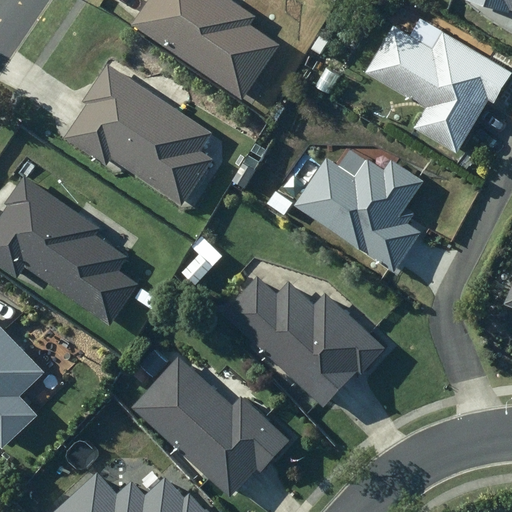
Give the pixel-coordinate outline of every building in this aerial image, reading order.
[(155,0),(141,22),(246,93),(276,47),(245,25),(251,16),(226,0),(155,0)] [(511,0),(465,0),(466,1),(511,15),(511,13),(511,0)] [(500,102),(511,80),(511,71),(446,33),(436,50),(397,27),(370,73),(428,108),(417,127),(462,153),(494,99),(500,102)] [(68,138),(111,166),(116,159),(187,205),(216,159),(203,151),(215,133),(109,65),(85,103),(89,105),(68,138)] [(407,210),(427,182),(394,159),(387,171),(371,160),(358,180),(328,159),(297,205),(369,255),(371,251),(399,270),(424,234),(410,225),(416,216),(407,210)] [(10,212),(0,225),(0,257),(19,271),(27,260),(113,318),(136,284),(116,270),(126,257),(94,235),(98,228),(28,180),(14,201),(20,207),(15,215),(10,212)] [(199,286),(226,256),(204,236),(193,248),(200,254),(184,272),(199,286)] [(363,372),(365,375),(391,348),(332,292),(319,306),(293,281),(280,295),(261,277),(225,315),(327,410),(363,372)] [(50,372),(0,319),(0,443),(7,451),(42,417),(23,397),(50,372)] [(246,397),(235,407),(184,357),(133,408),(180,454),(184,449),(234,499),(262,470),(265,473),(294,444),(246,397)]
